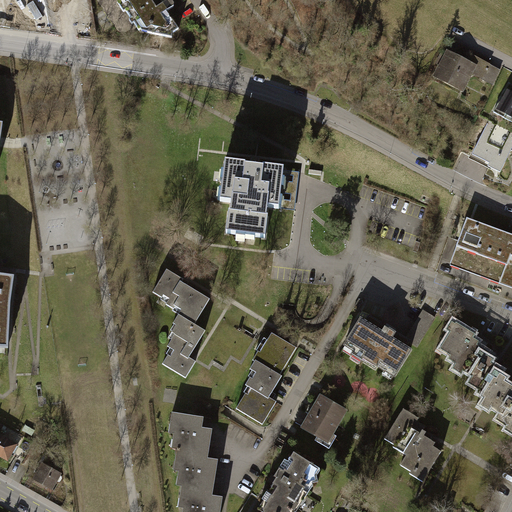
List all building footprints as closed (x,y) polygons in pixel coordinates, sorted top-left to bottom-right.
[(175,33),(180,30),(165,7),(160,0),(121,0),(142,32),(174,38),(175,33)] [(431,81),(460,97),(471,76),(475,68),(467,64),(446,53),(431,81)] [(467,64),(475,68),(471,76),(492,88),(500,73),(470,58),(467,64)] [(494,114),(511,123),(511,96),(504,93),(494,114)] [(470,162),(499,176),(511,149),(511,134),(489,123),(470,162)] [(226,238),(262,242),(266,208),(275,209),(279,170),(223,165),(219,203),(229,204),(226,238)] [(451,268),(511,290),(511,240),(467,224),(451,268)] [(0,269),(0,336),(8,338),(14,271),(0,269)] [(193,327),(208,302),(182,286),(183,283),(165,272),(152,293),(166,302),(164,305),(179,314),(167,333),(174,337),(167,349),(172,352),(163,367),(184,380),(194,364),(188,361),(204,333),(193,327)] [(345,348),(394,379),(411,353),(362,321),(345,348)] [(511,434),(511,393),(511,391),(511,388),(502,382),(504,378),(499,376),(501,372),(497,369),(499,365),(486,358),(488,354),(479,348),(481,344),(476,341),(478,338),(455,324),(449,333),(452,335),(442,352),(451,357),(448,361),(455,365),(452,370),(462,376),(465,371),(473,376),(467,385),(479,392),(477,395),(482,398),(477,407),(486,412),(488,408),(499,414),(494,422),(505,428),(503,431),(511,436),(511,434)] [(278,377),(294,350),(270,336),(254,362),(256,364),(278,377)] [(265,399),(278,377),(256,364),(251,372),(253,374),(245,387),(249,389),(265,399)] [(274,404),(265,399),(249,389),(235,412),(260,427),(274,404)] [(301,431),(328,447),(347,414),(320,398),(301,431)] [(393,450),(405,457),(399,467),(410,473),(408,476),(422,484),(440,454),(431,449),(433,445),(419,436),(423,430),(415,425),(418,421),(402,411),(384,441),(394,447),(393,450)] [(212,496),(218,460),(207,458),(212,430),(201,429),(203,418),(173,413),(170,434),(175,434),(172,450),(177,450),(173,471),(180,472),(177,486),(182,487),(179,507),(184,508),(183,511),(220,511),(223,498),(212,496)] [(0,459),(7,463),(17,446),(0,436),(0,459)] [(258,511),(259,511),(295,511),(320,474),(293,457),(258,511)] [(41,465),(32,482),(52,494),(62,477),(41,465)]
